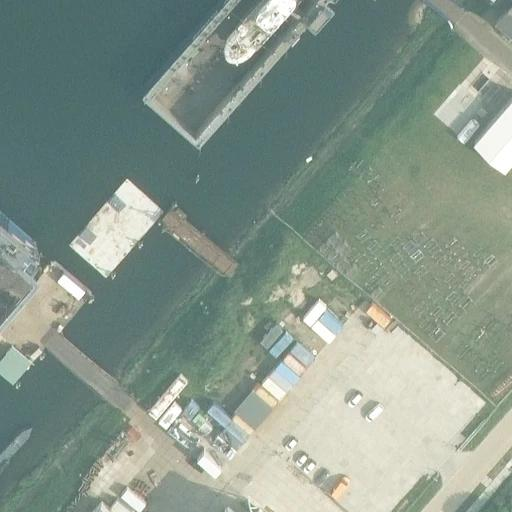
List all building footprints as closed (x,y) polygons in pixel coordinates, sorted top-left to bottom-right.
[(219,0),(142,88),(198,137),(319,0),(219,0)] [(511,1),(497,20),(511,33),(511,1)] [(511,96),(474,140),(505,167),(511,158),(511,96)] [(0,321),(53,259),(0,213),(0,321)] [(114,511),(109,507),(101,500),(90,511),(114,511)]
